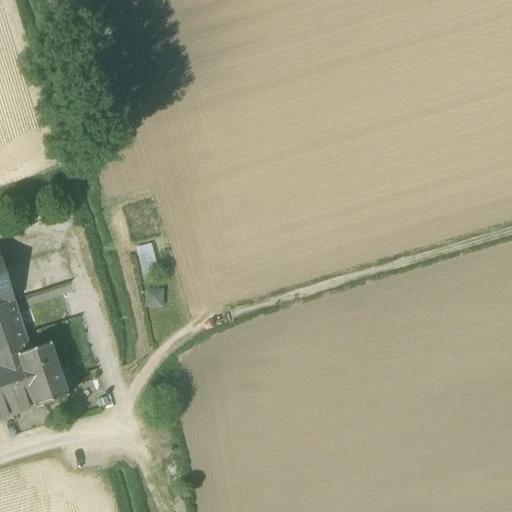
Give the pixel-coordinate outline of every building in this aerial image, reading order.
[(150,245),(134,250),(141,278),(158,273),(150,245)] [(0,307),(13,303),(0,264),(0,307)] [(144,291),(143,309),(162,310),(163,291),(144,291)] [(0,351),(26,343),(13,303),(0,307),(0,351)] [(0,421),(33,411),(15,357),(29,352),(26,343),(0,351),(0,421)] [(48,345),(29,352),(15,357),(33,411),(66,399),(48,345)]
